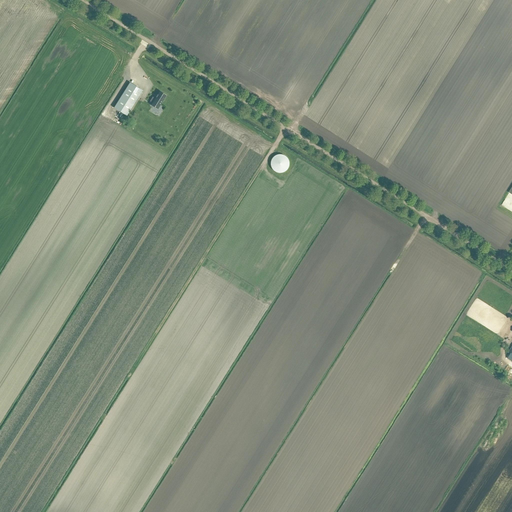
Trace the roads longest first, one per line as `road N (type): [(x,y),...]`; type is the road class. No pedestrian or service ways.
road 1 (unclassified): [(511,269),(81,0)]
road 2 (track): [(285,128),(132,370)]
